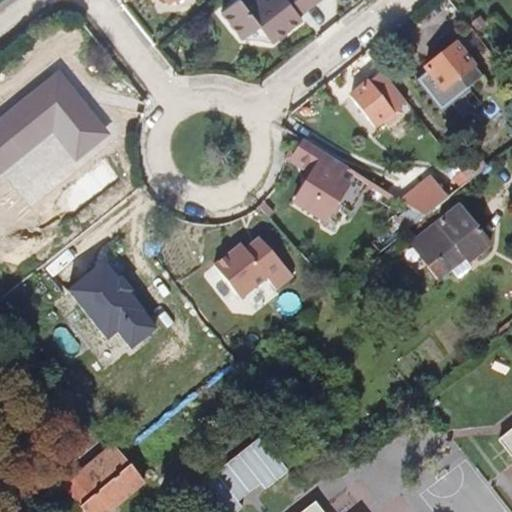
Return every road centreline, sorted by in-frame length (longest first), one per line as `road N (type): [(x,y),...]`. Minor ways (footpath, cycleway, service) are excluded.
road 1 (residential): [(175,100),(154,131),(153,150),(168,184),(201,200),(238,192),(261,163),(264,144),(251,109)]
road 2 (residential): [(251,109),(393,0)]
road 3 (residential): [(175,100),(93,0)]
